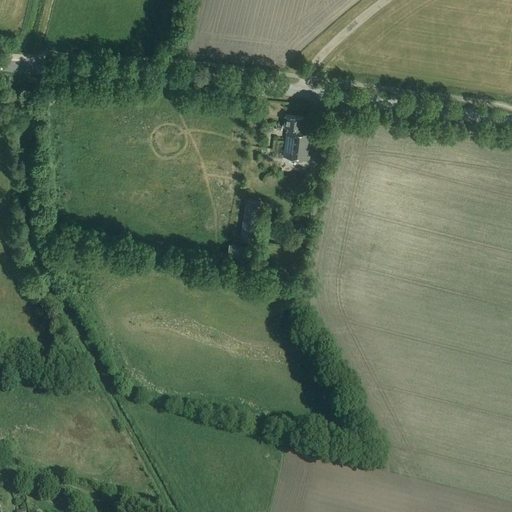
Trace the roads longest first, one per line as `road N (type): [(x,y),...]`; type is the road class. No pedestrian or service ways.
road 1 (tertiary): [(511,121),(180,76),(0,66)]
road 2 (track): [(301,92),(320,58),(387,0)]
